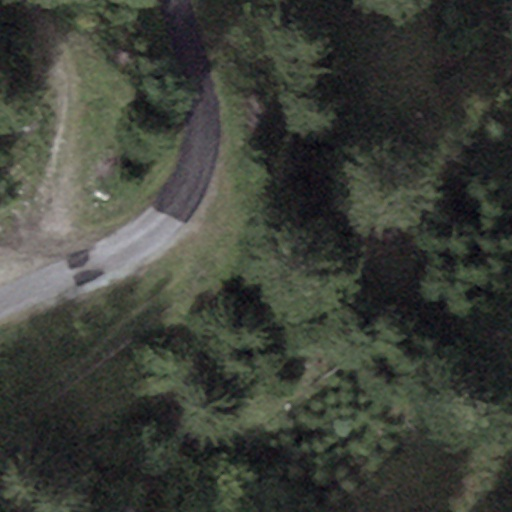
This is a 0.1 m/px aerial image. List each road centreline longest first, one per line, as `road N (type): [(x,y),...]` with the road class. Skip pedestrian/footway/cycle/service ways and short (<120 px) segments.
road 1 (track): [(175,0),(207,131),(187,202),(98,272),(0,305)]
road 2 (track): [(0,408),(109,334),(254,215),(246,179),(207,131)]
road 3 (track): [(6,0),(86,107),(12,300)]
